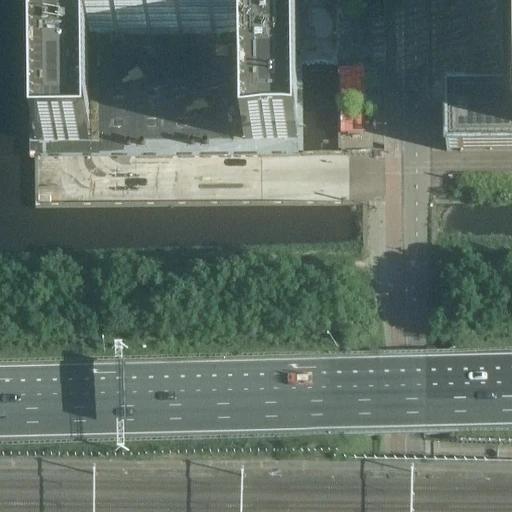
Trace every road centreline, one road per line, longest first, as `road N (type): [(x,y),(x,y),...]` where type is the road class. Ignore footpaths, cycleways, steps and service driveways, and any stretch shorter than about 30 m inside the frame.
road 1 (motorway): [(511,404),(0,415)]
road 2 (unclassified): [(413,0),(413,511)]
